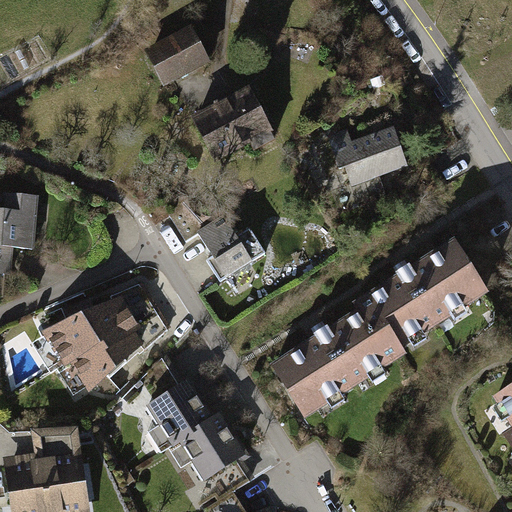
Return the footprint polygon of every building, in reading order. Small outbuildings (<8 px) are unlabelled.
[(191,24),(144,47),(163,85),(210,60),(191,24)] [(249,83),(190,115),(212,159),(250,141),(253,148),(276,137),(249,83)] [(349,127),(325,136),(338,172),(344,170),(350,188),(408,167),(393,126),(354,140),(349,127)] [(2,207),(0,206),(0,271),(12,272),(14,246),(34,248),(38,194),(3,191),(2,207)] [(189,204),(171,215),(187,243),(197,237),(225,282),(268,255),(249,225),(232,235),(216,209),(198,220),(189,204)] [(489,289),(454,234),(351,300),(356,307),(372,331),(388,320),(403,345),(489,289)] [(70,363),(148,300),(139,284),(42,331),(44,335),(32,343),(46,366),(59,360),(63,367),(70,363)] [(148,300),(70,363),(87,392),(138,353),(141,354),(167,330),(148,300)] [(407,352),(403,345),(388,320),(372,331),(356,307),(270,363),(305,417),(407,352)] [(191,428),(211,413),(187,377),(145,402),(157,424),(148,430),(160,453),(169,447),(193,431),(191,428)] [(511,381),(492,394),(511,426),(503,431),(511,446),(511,381)] [(191,461),(203,480),(247,453),(219,409),(211,413),(191,428),(193,431),(169,447),(181,467),(191,461)] [(34,452),(3,455),(11,511),(91,511),(78,424),(31,429),(34,452)]
